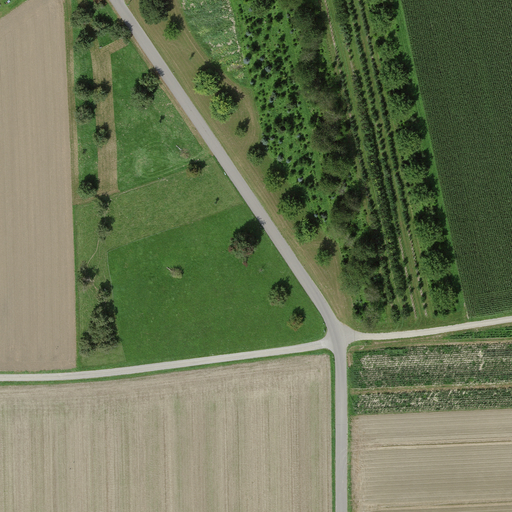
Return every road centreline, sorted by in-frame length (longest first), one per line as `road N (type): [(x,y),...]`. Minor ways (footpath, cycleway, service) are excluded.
road 1 (unclassified): [(115,0),(339,340)]
road 2 (unclassified): [(0,376),(200,361),(339,340)]
road 3 (track): [(339,340),(511,318)]
road 4 (unclassified): [(339,340),(341,511)]
